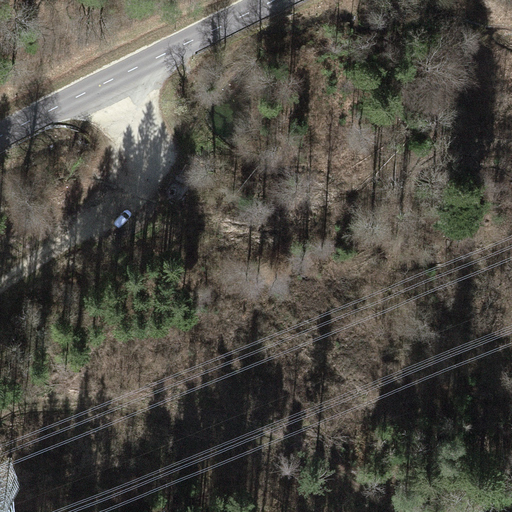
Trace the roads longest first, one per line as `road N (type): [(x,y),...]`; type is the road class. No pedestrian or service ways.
road 1 (tertiary): [(0,136),(273,0)]
road 2 (track): [(0,282),(100,222),(132,183),(133,118),(115,77)]
